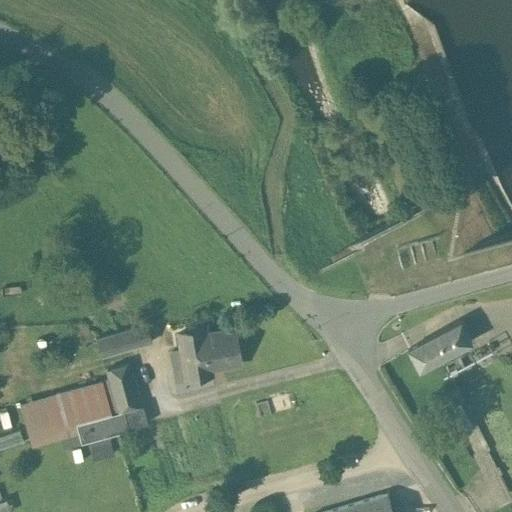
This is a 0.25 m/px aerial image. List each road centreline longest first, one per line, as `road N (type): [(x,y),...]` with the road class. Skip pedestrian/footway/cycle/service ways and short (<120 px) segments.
road 1 (unclassified): [(0,24),(104,84),(328,318)]
road 2 (residential): [(410,445),(193,511)]
road 3 (unclassified): [(328,318),(511,271)]
road 4 (residential): [(328,318),(410,445)]
